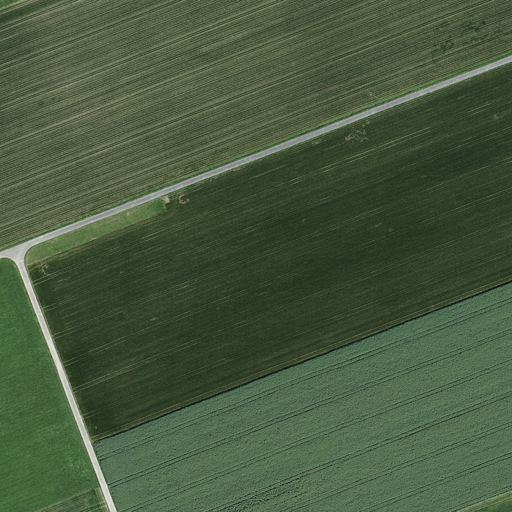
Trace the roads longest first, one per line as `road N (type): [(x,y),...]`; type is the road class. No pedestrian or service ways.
road 1 (track): [(511,58),(0,255)]
road 2 (track): [(14,249),(113,511)]
